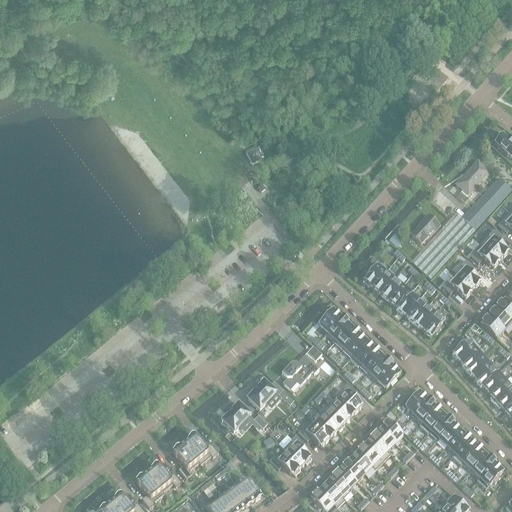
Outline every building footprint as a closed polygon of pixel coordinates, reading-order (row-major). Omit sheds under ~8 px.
[(511,144),(508,141),(508,142),(503,137),(495,146),(510,160),(511,159),(511,160),(511,144)] [(260,153),(251,158),(255,164),(259,162),(264,160),(260,153)] [(466,199),(489,174),(478,163),(456,186),(462,192),(457,198),(464,205),(469,201),(466,199)] [(430,281),(511,192),(501,182),(498,180),(470,210),(470,211),(466,215),(462,220),(456,215),(441,231),(411,264),(430,281)] [(511,217),(509,215),(502,222),(502,223),(502,222),(497,228),(506,236),(510,231),(511,232),(511,217)] [(430,238),(439,228),(428,217),(420,225),(421,226),(411,237),(421,246),(429,237),(430,238)] [(508,254),(498,245),(502,240),(493,232),(488,237),(489,237),(481,245),(485,249),(485,248),(500,262),(503,260),(508,255),(507,255),(508,254)] [(396,250),(401,245),(397,241),(392,246),(396,250)] [(474,253),(469,258),(478,266),(482,261),(493,271),(493,270),(498,265),(500,262),(485,248),(485,249),(481,245),(473,253),(474,253)] [(464,270),(457,278),(472,293),(475,290),(480,285),(480,284),(470,275),(474,270),(465,262),(461,267),(464,270)] [(368,279),(362,285),(368,290),(369,288),(372,291),(387,273),(378,266),(376,268),(373,273),(371,271),(366,277),(368,279)] [(387,273),(372,291),(381,298),(395,280),(395,279),(395,280),(387,273)] [(446,283),(442,288),(450,296),(455,292),(465,301),(465,300),(465,301),(470,295),(472,293),(457,278),(450,287),(446,283)] [(395,280),(381,298),(389,305),(404,286),(395,280)] [(404,286),(389,305),(397,311),(398,311),(411,294),(412,294),(412,293),(404,286)] [(397,311),(396,313),(401,317),(402,317),(405,319),(420,301),(412,294),(411,294),(398,311),(397,311)] [(420,301),(405,319),(408,322),(407,322),(413,327),(428,308),(420,301)] [(511,310),(505,304),(505,303),(504,302),(503,302),(501,305),(496,310),(511,325),(511,323),(511,310)] [(428,308),(413,327),(418,331),(419,330),(422,333),(435,316),(435,317),(437,315),(428,308)] [(511,325),(496,310),(489,318),(504,332),(511,325)] [(328,335),(342,320),(333,312),(329,317),(327,315),(322,321),(323,322),(319,327),(327,335),(328,335)] [(435,316),(422,333),(425,335),(424,336),(430,341),(435,335),(436,336),(441,330),(440,329),(444,323),(435,317),(435,316)] [(334,345),(350,328),(347,325),(349,323),(344,318),(342,320),(328,335),(327,335),(326,337),(334,345)] [(504,332),(489,318),(487,321),(486,321),(481,326),(497,341),(504,332)] [(20,448),(152,347),(133,322),(1,424),(20,448)] [(342,352),(358,336),(359,336),(355,332),(355,333),(350,328),(334,345),(342,352)] [(352,359),(367,344),(368,343),(368,342),(363,337),(361,338),(358,336),(342,352),(351,360),(352,359)] [(477,350),(479,349),(472,340),(451,357),(456,363),(457,362),(460,365),(477,350)] [(361,366),(375,351),(367,344),(352,359),(360,366),(361,366)] [(466,374),(484,358),(477,350),(460,365),(462,368),(461,369),(466,374)] [(367,376),(383,359),(383,360),(385,358),(384,358),(379,353),(378,354),(375,351),(361,366),(360,366),(358,368),(359,368),(367,376)] [(301,388),(314,374),(316,376),(320,370),(318,368),(305,357),(293,370),(290,367),(287,370),(288,372),(283,377),(287,381),(282,385),(290,392),(297,385),(301,388)] [(474,381),(491,366),(484,358),(466,374),(470,379),(471,379),(474,381)] [(377,382),(391,367),(393,365),(388,360),(386,362),(383,360),(383,359),(367,376),(375,384),(377,382)] [(498,375),(499,375),(491,366),(474,381),(476,384),(476,385),(480,391),(482,389),(498,375)] [(386,390),(400,375),(391,367),(377,382),(386,390)] [(489,397),(505,383),(498,375),(482,389),(489,397)] [(264,383),(247,401),(259,412),(276,395),(278,398),(283,393),(274,384),(269,388),(264,383)] [(494,407),(511,391),(505,383),(489,397),(492,400),(490,401),(494,407)] [(362,408),(352,399),(357,394),(348,385),(343,390),(343,391),(336,398),(339,402),(354,416),(362,408)] [(511,405),(511,391),(494,407),(499,412),(501,410),(503,413),(511,405)] [(414,417),(428,402),(420,394),(415,399),(413,397),(408,403),(410,404),(405,409),(414,417)] [(421,427),(436,410),(434,407),(435,406),(430,401),(428,402),(414,417),(412,419),(420,427),(421,427)] [(354,416),(339,402),(331,410),(346,425),(350,421),(354,417),(354,416)] [(238,405),(221,423),(234,435),(251,417),(238,405)] [(511,419),(511,405),(503,413),(510,421),(511,419)] [(346,425),(331,410),(329,408),(321,417),(337,433),(339,435),(344,429),(343,428),(346,425)] [(429,435),(445,418),(436,410),(421,427),(420,427),(419,428),(427,437),(429,435)] [(390,414),(386,418),(392,423),(395,419),(390,414)] [(258,417),(253,422),(263,431),(267,426),(264,423),(258,417)] [(337,433),(321,417),(313,425),(329,442),(333,438),(333,437),(337,433)] [(439,441),(453,426),(455,424),(449,419),(448,421),(445,418),(429,435),(437,443),(439,441)] [(403,438),(388,423),(388,424),(387,424),(382,429),(380,431),(395,446),(403,438)] [(329,442),(313,425),(305,433),(302,430),(298,435),(307,444),(311,440),(321,449),(329,442)] [(447,449),(461,434),(453,426),(439,441),(447,449)] [(395,446),(380,431),(375,436),(372,439),(387,454),(387,453),(395,446)] [(455,457),(469,441),(461,434),(447,449),(455,456),(455,457)] [(218,456),(210,446),(205,451),(194,437),(184,446),(199,465),(199,466),(200,468),(211,459),(212,460),(218,456)] [(310,460),(300,451),(305,446),(296,437),(291,442),(292,442),(283,451),(285,453),(301,469),(304,466),(306,468),(311,463),(310,461),(310,460)] [(387,454),(372,439),(369,442),(365,447),(383,465),(391,457),(387,453),(387,454)] [(462,466),(478,449),(469,441),(455,457),(455,456),(452,460),(461,468),(462,467),(462,466)] [(199,465),(184,446),(173,455),(184,468),(178,472),(186,482),(192,477),(189,474),(199,466),(199,465)] [(383,465),(365,447),(362,449),(357,454),(372,469),(375,473),(383,465)] [(470,474),(486,457),(478,449),(462,466),(462,467),(470,474)] [(301,469),(285,453),(277,461),(274,459),(269,464),(278,473),(283,468),(293,478),(293,477),(295,479),(300,474),(298,472),(301,469)] [(372,469),(357,454),(349,462),(364,477),(372,469)] [(477,484),(494,465),(496,463),(491,458),(489,460),(486,457),(470,474),(475,479),(474,481),(477,484)] [(364,477),(349,462),(347,464),(342,469),(342,470),(357,484),(364,477)] [(495,485),(500,480),(498,478),(503,473),(494,465),(477,484),(485,492),(493,484),(495,485)] [(181,485),(174,476),(168,480),(158,467),(147,476),(163,495),(173,487),(176,490),(181,485)] [(337,474),(334,477),(349,492),(357,484),(342,470),(337,474)] [(163,495),(147,476),(136,484),(147,498),(142,502),(149,511),(155,507),(154,505),(164,497),(163,495)] [(331,480),(326,485),(343,501),(351,493),(349,492),(334,477),(331,480)] [(248,481),(237,489),(250,507),(255,504),(261,499),(256,492),(257,491),(253,484),(251,485),(248,481)] [(326,485),(319,492),(337,511),(345,503),(343,501),(326,485)] [(237,489),(227,496),(238,511),(243,511),(250,507),(237,489)] [(311,500),(316,505),(314,507),(319,511),(321,510),(322,511),(335,511),(337,511),(319,492),(317,494),(317,495),(316,495),(311,500)] [(218,503),(217,503),(223,511),(238,511),(227,496),(218,503)] [(142,511),(137,506),(132,510),(121,497),(110,505),(115,511),(142,511)] [(467,511),(453,500),(446,508),(450,511),(467,511)] [(214,502),(205,509),(206,511),(223,511),(217,503),(218,503),(216,501),(214,502)]
